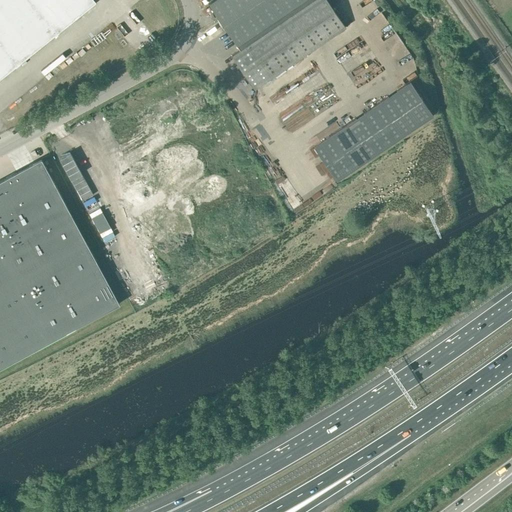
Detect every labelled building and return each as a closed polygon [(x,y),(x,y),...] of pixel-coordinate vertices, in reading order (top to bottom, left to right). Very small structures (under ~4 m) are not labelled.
[(0,0),(0,77),(96,1),(95,0),(0,0)] [(231,55),(254,89),(345,26),(327,0),(213,0),(209,3),(240,49),(231,55)] [(154,41),(127,8),(112,19),(139,53),(154,41)] [(410,81),(313,147),(319,156),(336,180),(433,115),(410,81)] [(292,130),(327,110),(321,101),(306,110),(303,105),(299,107),(304,117),(301,119),(297,113),(286,120),(292,130)] [(0,367),(119,303),(41,158),(0,180),(0,367)] [(275,189),(287,217),(301,211),(289,183),(275,189)]
